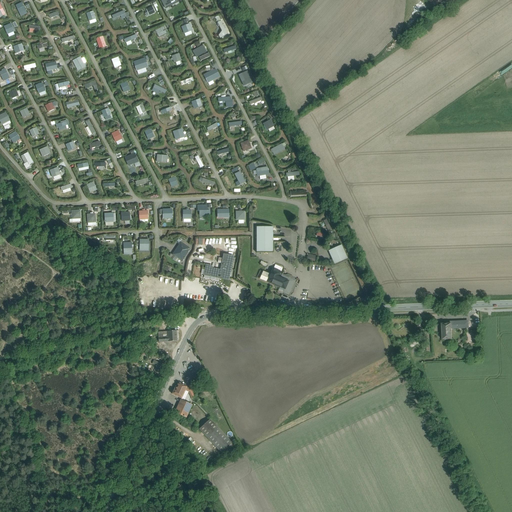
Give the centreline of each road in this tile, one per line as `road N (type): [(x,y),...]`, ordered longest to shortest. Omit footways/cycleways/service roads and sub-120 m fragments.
road 1 (secondary): [(108,511),(199,319),(375,309)]
road 2 (track): [(121,307),(114,258),(54,223),(0,163)]
road 3 (track): [(181,320),(0,362)]
road 4 (secondary): [(511,304),(375,309)]
